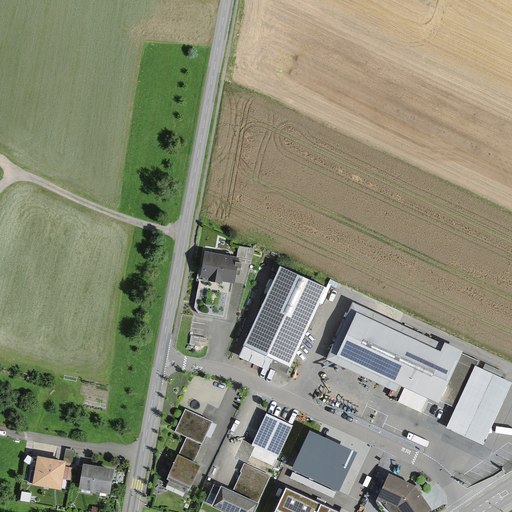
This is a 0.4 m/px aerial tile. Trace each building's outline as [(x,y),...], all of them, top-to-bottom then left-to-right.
[(241,256),(205,250),(195,306),(198,312),(225,317),(233,272),(238,273),(241,256)] [(327,283),(281,261),(244,341),(290,362),(327,283)] [(479,361),(357,303),(330,361),(399,393),(403,383),(456,408),(476,366),(479,361)] [(511,385),(511,382),(476,366),(456,408),(448,427),(485,444),(511,385)] [(429,396),(405,385),(398,399),(422,410),(429,396)] [(211,420),(186,408),(176,431),(187,436),(169,474),(190,484),(200,462),(193,459),(211,420)] [(293,422),(266,410),(252,442),(278,454),(293,422)] [(354,448),(310,428),(294,463),(338,483),(354,448)] [(69,462),(39,457),(34,484),(64,489),(69,462)] [(116,469),(87,464),(83,490),(113,495),(116,469)] [(235,490),(217,482),(207,504),(225,511),(255,511),(271,476),(246,465),(235,490)] [(422,511),(432,505),(414,481),(389,469),(377,496),(382,499),(383,497),(398,503),(403,511),(422,511)] [(341,511),(342,509),(286,483),(272,511),(341,511)]
